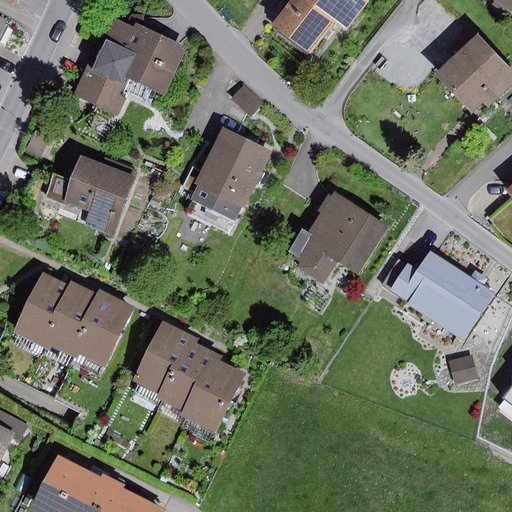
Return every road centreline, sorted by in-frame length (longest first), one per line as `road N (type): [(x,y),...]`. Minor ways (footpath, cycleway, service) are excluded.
road 1 (residential): [(511,262),(318,125),(181,0)]
road 2 (residential): [(0,135),(65,0)]
